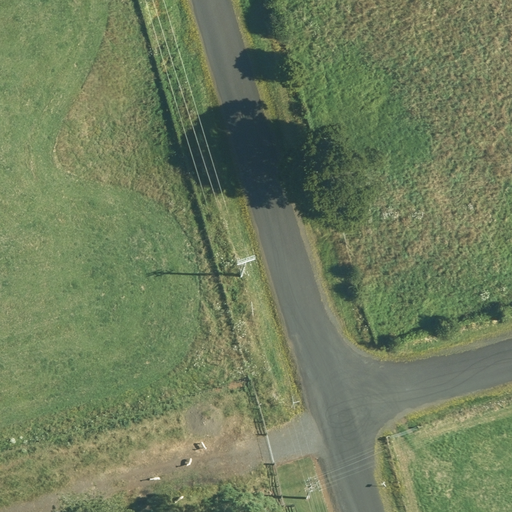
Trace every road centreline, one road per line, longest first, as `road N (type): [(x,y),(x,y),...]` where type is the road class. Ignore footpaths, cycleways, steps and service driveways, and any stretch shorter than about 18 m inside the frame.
road 1 (unclassified): [(344,405),(224,0)]
road 2 (unclassified): [(511,357),(344,405)]
